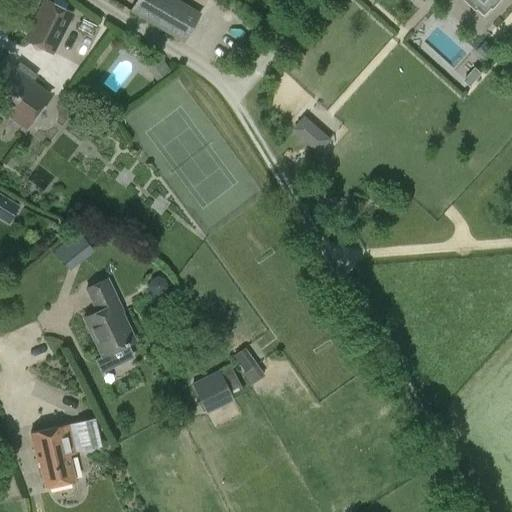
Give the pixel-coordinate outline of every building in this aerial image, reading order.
[(135,0),(129,11),(183,43),(201,13),(178,0),(135,0)] [(51,52),(68,17),(37,2),(20,37),(51,52)] [(95,26),(82,19),(77,28),(90,35),(95,26)] [(25,127),(49,96),(8,65),(0,75),(0,100),(8,107),(4,112),(25,127)] [(292,130),(320,154),(332,139),(305,115),(292,130)] [(0,217),(0,218),(11,201),(0,194),(0,217)] [(53,250),(63,262),(82,247),(72,235),(53,250)] [(106,277),(84,288),(95,312),(84,317),(103,357),(109,354),(113,363),(118,365),(130,359),(132,354),(128,345),(135,341),(121,311),(122,311),(106,277)] [(153,295),(159,297),(166,294),(168,288),(166,281),(159,278),(152,281),(150,288),(153,295)] [(257,365),(244,347),(233,356),(245,373),(257,365)] [(224,404),(244,395),(229,364),(190,383),(198,399),(217,389),(224,404)] [(263,375),(257,365),(245,373),(243,375),(250,384),(263,375)] [(68,455),(75,454),(75,452),(81,450),(81,451),(101,446),(94,417),(61,425),(68,455)] [(74,481),(68,455),(61,425),(30,432),(37,462),(39,462),(45,488),(74,481)]
